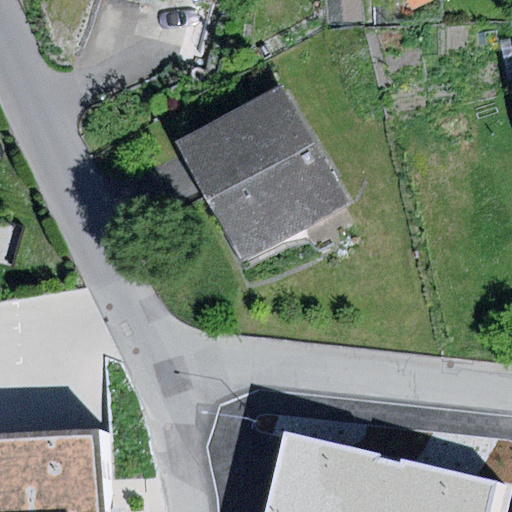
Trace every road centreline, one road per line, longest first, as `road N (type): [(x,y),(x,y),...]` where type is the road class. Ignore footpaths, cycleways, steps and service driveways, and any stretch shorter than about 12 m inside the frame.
road 1 (residential): [(158,352),(0,12)]
road 2 (residential): [(158,352),(511,386)]
road 3 (residential): [(190,511),(158,352)]
